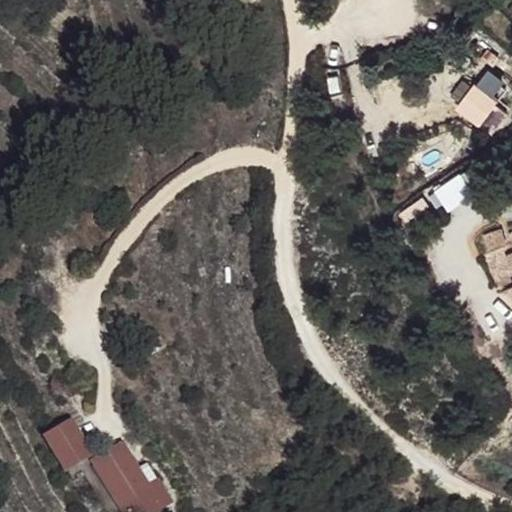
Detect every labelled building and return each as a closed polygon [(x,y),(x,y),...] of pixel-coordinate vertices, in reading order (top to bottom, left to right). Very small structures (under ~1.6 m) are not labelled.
[(511,82),(495,76),(483,101),(509,111),(510,107),(511,107),(511,82)] [(447,206),(490,177),(477,157),(433,186),(447,206)] [(501,231),(487,236),(491,250),(506,246),(501,231)] [(86,417),(60,433),(79,463),(105,447),(86,417)] [(138,438),(109,453),(141,505),(171,488),(177,501),(190,492),(175,470),(163,477),(138,438)] [(105,447),(79,463),(89,478),(100,471),(125,511),(145,511),(141,505),(109,453),(105,447)] [(171,488),(141,505),(145,511),(158,511),(177,501),(171,488)]
